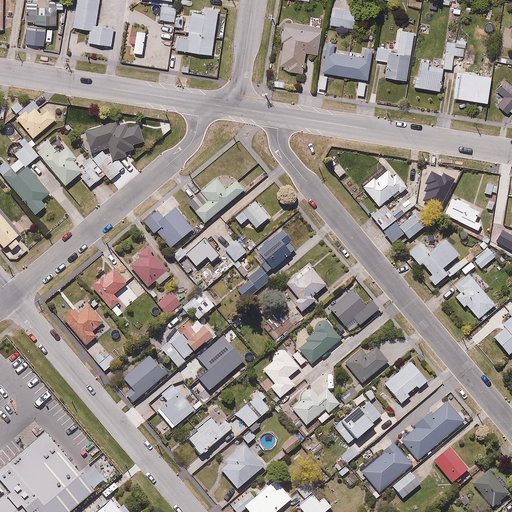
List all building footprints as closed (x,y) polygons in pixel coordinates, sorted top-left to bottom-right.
[(46,36),(46,24),(59,24),(59,0),(26,1),(27,36),(46,36)] [(77,0),(74,26),(92,28),(89,42),(111,46),(114,26),(98,23),(101,0),(77,0)] [(425,0),(406,0),(406,7),(424,9),(425,0)] [(171,8),(172,6),(161,5),(159,18),(150,16),(149,19),(141,18),(140,24),(129,23),(127,36),(147,38),(146,45),(150,45),(150,50),(163,52),(167,19),(175,20),(176,9),(171,8)] [(474,7),(463,5),(462,13),(472,14),(474,7)] [(205,13),(192,11),(189,36),(179,35),(177,48),(214,53),(219,8),(206,6),(205,13)] [(357,10),(332,6),(329,23),(354,28),(357,10)] [(184,17),(176,16),(175,30),(183,31),(184,17)] [(314,23),(277,19),(271,61),(294,68),(299,51),(310,52),(314,23)] [(381,48),(377,74),(398,78),(407,29),(393,27),(388,49),(381,48)] [(320,40),(315,70),(359,78),(364,47),(357,47),(356,54),(328,49),(329,42),(320,40)] [(511,57),(501,56),(500,62),(511,64),(511,57)] [(407,72),(406,84),(434,88),(437,67),(422,63),(423,59),(413,57),(410,73),(407,72)] [(450,69),(445,95),(480,101),(483,73),(450,69)] [(511,85),(499,74),(487,88),(495,96),(488,102),(508,116),(511,110),(511,85)] [(40,110),(36,105),(18,119),(32,137),(60,116),(49,102),(40,110)] [(91,151),(107,146),(111,160),(126,155),(125,150),(133,148),(132,145),(143,141),(137,122),(128,125),(127,122),(117,125),(116,120),(85,130),(91,151)] [(73,158),(75,156),(59,135),(38,151),(64,185),(78,174),(82,171),(73,158)] [(39,158),(24,137),(18,141),(22,146),(0,162),(0,172),(32,216),(46,205),(41,197),(48,193),(28,166),(39,158)] [(112,162),(103,150),(92,158),(94,162),(82,171),(78,174),(88,187),(105,174),(110,179),(125,167),(118,158),(112,162)] [(347,171),(340,162),(331,169),(339,178),(347,171)] [(388,168),(362,186),(365,190),(357,196),(362,203),(371,197),(378,207),(393,197),(393,198),(408,188),(396,171),(392,173),(388,168)] [(194,210),(203,221),(244,189),(241,183),(237,179),(231,177),(225,176),(218,177),(202,189),(209,199),(194,210)] [(484,194),(491,195),(491,192),(495,193),(497,185),(487,182),(484,194)] [(484,202),(472,196),(469,202),(455,194),(445,214),(478,231),(482,223),(475,220),(484,202)] [(247,219),(254,228),(269,216),(255,198),(232,216),(239,225),(247,219)] [(397,218),(394,215),(402,209),(399,206),(392,212),(386,204),(371,215),(382,229),(397,218)] [(162,216),(155,208),(143,218),(154,232),(157,230),(171,246),(194,226),(175,205),(162,216)] [(20,242),(15,237),(20,233),(0,206),(0,244),(2,247),(7,243),(11,249),(20,242)] [(413,210),(397,224),(409,238),(425,225),(413,210)] [(264,258),(260,261),(268,271),(296,247),(289,240),(291,239),(281,227),(256,248),(264,258)] [(208,256),(213,263),(221,256),(202,235),(180,254),(192,269),(208,256)] [(235,238),(223,248),(233,259),(245,250),(235,238)] [(422,242),(409,251),(420,266),(423,263),(432,274),(428,277),(435,285),(449,274),(444,267),(458,255),(445,239),(430,252),(422,242)] [(155,279),(159,284),(171,273),(147,244),(127,261),(148,286),(155,279)] [(490,248),(474,261),(480,269),(496,256),(490,248)] [(300,309),(316,296),(313,293),(327,282),(308,261),(284,281),(297,296),(292,300),(300,309)] [(463,267),(458,261),(448,270),(453,275),(463,267)] [(259,264),(246,275),(249,279),(238,288),(247,298),(271,278),(259,264)] [(127,281),(115,268),(102,279),(100,276),(89,285),(109,309),(120,300),(114,292),(127,281)] [(469,272),(454,285),(460,292),(455,296),(463,307),(466,305),(477,319),(495,304),(469,272)] [(354,318),(361,326),(381,310),(359,282),(328,307),(344,326),(345,325),(349,329),(355,324),(352,320),(354,318)] [(170,289),(156,301),(166,314),(180,303),(170,289)] [(192,311),(198,318),(215,305),(202,289),(181,305),(188,314),(192,311)] [(285,337),(305,319),(289,302),(270,319),(265,315),(258,322),(275,341),(283,334),(285,337)] [(511,304),(507,308),(511,314),(511,315),(502,323),(504,327),(493,336),(507,354),(511,349),(511,304)] [(103,322),(90,306),(80,314),(76,309),(64,319),(84,345),(97,335),(93,330),(103,322)] [(473,318),(466,310),(460,316),(468,324),(473,318)] [(311,362),(342,337),(327,319),(324,318),(320,317),(317,319),(314,322),(313,325),(314,328),(316,332),(297,348),(298,349),(292,354),(301,365),(308,359),(311,362)] [(194,348),(210,333),(199,320),(194,325),(188,318),(179,326),(188,337),(186,339),(194,348)] [(170,343),(162,350),(177,366),(185,359),(183,357),(192,349),(177,333),(168,341),(170,343)] [(363,346),(344,362),(362,383),(389,361),(374,344),(366,351),(363,346)] [(93,349),(89,352),(104,371),(118,361),(105,345),(96,352),(93,349)] [(488,361),(476,348),(470,353),(482,367),(488,361)] [(294,386),(288,376),(298,367),(285,351),(282,349),(278,350),(275,352),(273,356),(273,360),(262,369),(273,383),(270,386),(279,398),(294,386)] [(168,371),(159,361),(157,362),(149,353),(122,376),(129,384),(121,391),(131,403),(168,371)] [(416,385),(418,388),(427,380),(410,360),(383,382),(400,403),(410,395),(407,392),(416,385)] [(173,382),(161,391),(167,399),(156,408),(170,427),(194,409),(173,382)] [(299,399),(291,406),(307,424),(316,416),(322,422),(329,415),(328,414),(340,403),(325,386),(319,392),(315,388),(307,389),(299,395),(299,399)] [(263,425),(257,418),(269,407),(262,399),(267,395),(261,389),(235,412),(250,429),(242,436),(248,442),(256,436),(253,433),(263,425)] [(331,425),(348,444),(381,416),(365,397),(331,425)] [(432,412),(429,409),(411,425),(414,428),(400,440),(417,460),(463,421),(445,400),(432,412)] [(232,427),(225,418),(219,423),(213,415),(186,437),(200,454),(232,427)] [(0,511),(70,511),(95,491),(47,433),(0,471),(0,511)] [(382,446),(385,450),(361,470),(379,491),(412,463),(391,439),(382,446)] [(263,465),(243,442),(224,459),(228,463),(222,468),(238,487),(263,465)] [(449,445),(433,459),(452,481),(468,467),(449,445)] [(495,502),(497,505),(503,500),(501,498),(508,492),(488,468),(471,482),(491,506),(495,502)] [(409,469),(390,485),(401,498),(420,483),(409,469)] [(275,511),(292,497),(280,483),(276,487),(269,479),(263,484),(264,485),(254,495),(251,492),(256,488),(254,485),(230,506),(235,511),(241,511),(246,508),(249,511),(275,511)] [(317,488),(297,503),(303,511),(326,511),(331,508),(317,488)] [(124,502),(121,505),(112,495),(92,511),(129,511),(132,510),(124,502)]
